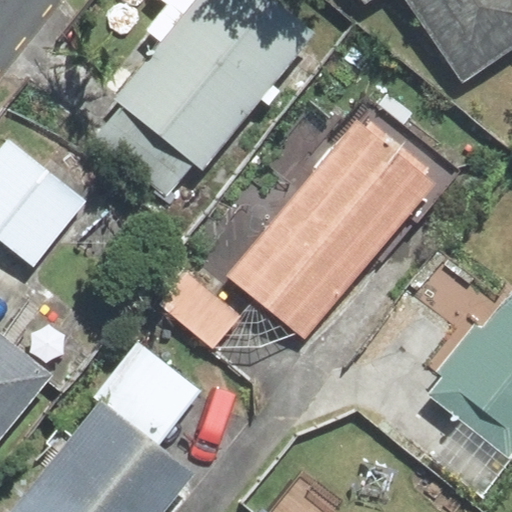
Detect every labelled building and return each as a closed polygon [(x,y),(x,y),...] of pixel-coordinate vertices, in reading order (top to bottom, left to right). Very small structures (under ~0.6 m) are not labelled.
[(300,32),(258,0),(149,0),(160,9),(140,35),(157,49),(113,104),(118,107),(189,164),(194,167),(300,32)] [(511,0),(355,0),(356,1),(358,0),(400,0),(456,78),(511,38),(511,0)] [(90,143),(161,198),(189,164),(118,107),(90,143)] [(414,190),(339,133),(222,286),(297,343),(414,190)] [(0,146),(0,247),(25,267),(74,204),(0,146)] [(148,306),(205,349),(227,320),(170,276),(148,306)] [(458,425),(502,459),(511,446),(511,281),(422,398),(458,425)] [(88,403),(149,449),(191,395),(129,349),(88,403)] [(0,356),(0,426),(34,382),(0,356)] [(149,449),(88,403),(5,511),(150,511),(180,472),(149,449)] [(458,425),(434,457),(482,492),(506,460),(502,459),(458,425)]
